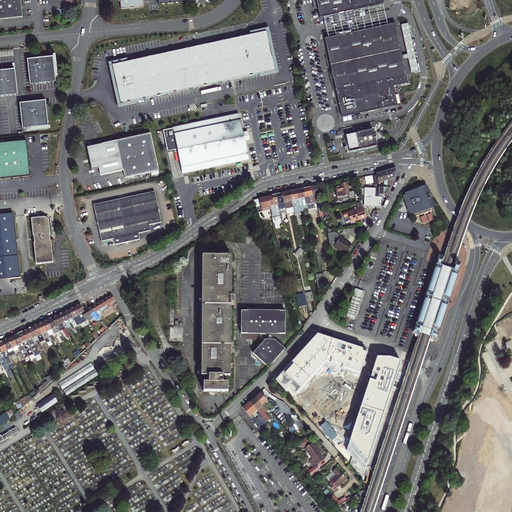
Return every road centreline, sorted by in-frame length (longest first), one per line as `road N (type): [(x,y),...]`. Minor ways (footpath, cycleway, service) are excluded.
road 1 (primary): [(405,511),(477,288),(508,237)]
road 2 (tertiary): [(359,164),(256,188),(168,249),(107,279)]
road 3 (unclassified): [(98,283),(63,184),(85,32)]
road 4 (unclassified): [(406,160),(382,220),(318,318)]
road 5 (unclassified): [(204,432),(107,279)]
road 6 (unclassified): [(318,318),(204,432)]
road 7 (residential): [(234,0),(203,21),(85,32)]
road 8 (primary): [(440,366),(388,511)]
road 9 (primary): [(469,225),(475,266),(440,366)]
road 10 (unknown): [(304,336),(355,375),(365,422),(358,453)]
road 11 (unclassified): [(440,366),(343,336),(318,318)]
